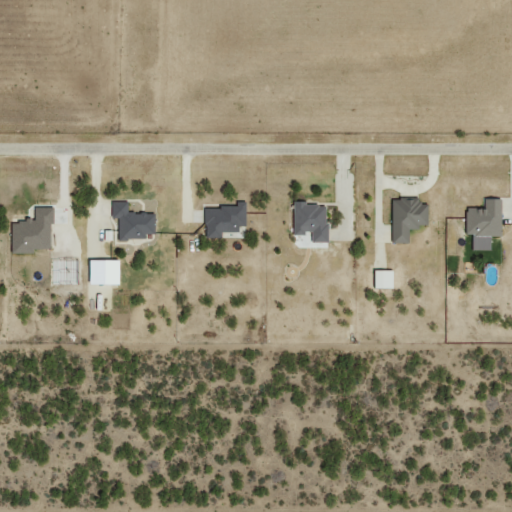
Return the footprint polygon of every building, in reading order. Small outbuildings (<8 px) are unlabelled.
[(390,198),(391,243),(408,243),(408,227),(427,227),(426,203),(416,204),(416,197),(390,198)] [(463,234),(498,235),(500,198),(483,198),(482,207),(464,206),(463,234)] [(153,233),(153,212),(126,212),(126,200),(110,200),(110,217),(116,217),(116,239),(144,239),(144,233),(153,233)] [(244,225),(244,201),(236,201),(236,206),(203,206),(203,237),(220,237),(220,231),(236,231),(236,225),(244,225)] [(325,242),(326,203),(291,202),(291,233),(309,234),(309,241),(325,242)] [(10,252),(32,253),(32,248),(50,249),(50,207),(33,206),(33,221),(10,220),(10,252)] [(86,284),(116,284),(116,260),(86,260),(86,284)] [(372,287),(391,288),(391,270),(372,269),(372,287)]
